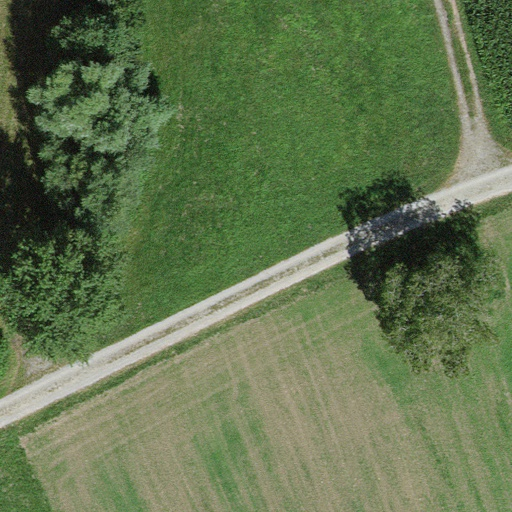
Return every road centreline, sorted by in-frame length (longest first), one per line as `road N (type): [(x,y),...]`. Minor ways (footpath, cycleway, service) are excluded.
road 1 (track): [(511,200),(0,422)]
road 2 (track): [(468,0),(511,138)]
